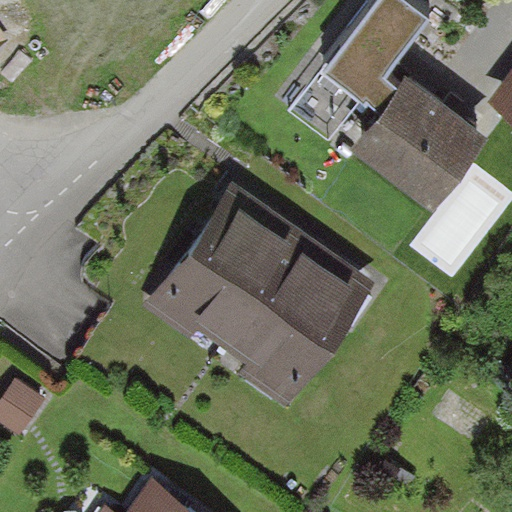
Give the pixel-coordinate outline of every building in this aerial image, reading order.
[(426,0),(365,0),(325,55),(376,92),(347,132),(436,196),(493,119),(404,54),(398,63),(387,54),(426,0)] [(511,67),(495,90),(511,102),(511,67)] [(374,273),(237,175),(147,300),(190,330),(198,319),(248,354),(239,366),(284,398),(374,273)] [(18,370),(0,395),(0,414),(19,427),(45,390),(18,370)] [(96,511),(216,511),(156,469),(128,509),(108,496),(96,511)]
